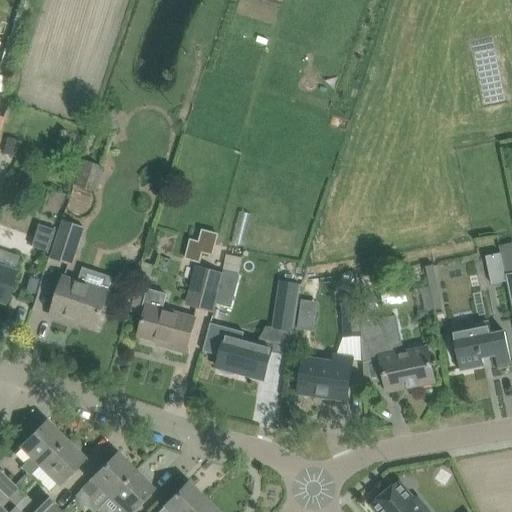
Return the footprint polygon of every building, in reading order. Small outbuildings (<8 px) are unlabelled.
[(116,110),(104,113),(109,131),(119,128),(120,128),(116,110)] [(7,138),(3,153),(18,158),(22,142),(7,138)] [(76,185),(97,192),(105,168),(85,160),(76,185)] [(64,221),(52,258),(72,264),(84,228),(64,221)] [(38,224),(31,246),(49,252),(56,230),(38,224)] [(190,238),(185,259),(200,263),(203,253),(213,256),(219,234),(202,229),(199,241),(190,238)] [(0,301),(5,303),(11,284),(15,272),(13,272),(15,265),(18,256),(0,249),(0,301)] [(143,262),(137,282),(148,285),(154,265),(143,262)] [(430,287),(423,288),(427,311),(435,310),(443,308),(434,265),(426,267),(430,287)] [(197,266),(187,304),(215,311),(217,304),(221,285),(225,273),(223,273),(197,266)] [(221,285),(217,304),(231,307),(239,274),(225,271),(225,273),(221,285)] [(63,278),(57,297),(51,316),(70,322),(71,318),(98,327),(109,293),(63,278)] [(299,284),(281,281),(274,328),(292,331),(299,284)] [(140,315),(144,317),(139,336),(166,343),(165,346),(187,352),(196,318),(163,309),(167,294),(147,289),(140,315)] [(344,336),(362,335),(360,299),(342,300),(344,336)] [(387,319),(363,324),(364,358),(380,354),(388,391),(435,382),(428,347),(399,353),(398,347),(393,348),(387,319)] [(211,323),(203,350),(220,355),(217,366),(222,368),(221,370),(221,371),(223,372),(225,373),(227,374),(230,374),(232,375),(234,374),(235,371),(265,379),(270,360),(272,352),(274,347),(258,343),(242,339),(244,332),(211,323)] [(476,326),(453,331),(456,348),(460,368),(461,371),(485,366),(484,363),(483,359),(483,356),(495,353),(496,356),(498,369),(511,365),(511,362),(509,346),(506,334),(506,332),(493,334),(491,323),(476,326)] [(305,357),(302,373),(299,393),(347,400),(354,357),(337,355),(336,362),(305,357)] [(22,468),(30,476),(64,441),(45,422),(21,446),(33,458),(22,468)] [(64,441),(30,476),(32,475),(49,491),(58,482),(60,484),(83,460),(64,441)] [(99,488),(109,497),(135,471),(116,453),(81,489),(90,497),(99,488)] [(0,471),(0,490),(8,498),(17,488),(0,471)] [(131,511),(153,490),(135,471),(109,497),(118,507),(112,511),(131,511)] [(399,482),(373,504),(379,511),(430,511),(418,497),(414,500),(399,482)] [(195,511),(206,502),(187,483),(158,511),(195,511)] [(17,488),(8,498),(17,506),(26,496),(17,488)] [(43,511),(54,502),(43,492),(23,511),(43,511)] [(64,511),(54,502),(43,511),(64,511)] [(216,511),(206,502),(195,511),(216,511)]
